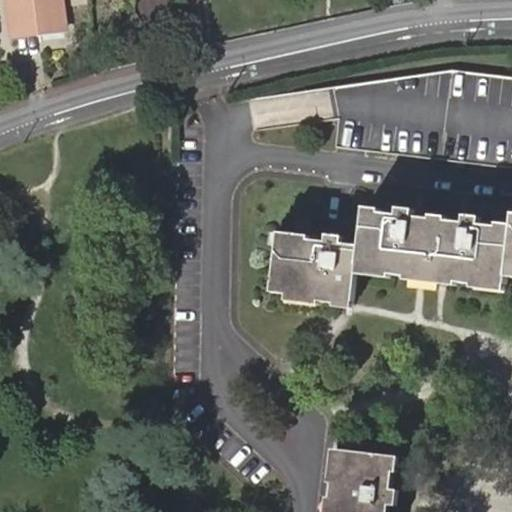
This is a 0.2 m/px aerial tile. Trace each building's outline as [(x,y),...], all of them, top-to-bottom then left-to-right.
[(64,29),(60,0),(8,0),(13,37),(64,29)] [(142,0),(148,24),(172,18),(167,0),(142,0)] [(337,106),(339,120),(335,147),(511,168),(511,77),(454,70),(333,87),(337,106)] [(505,285),(506,271),(511,226),(497,224),(497,227),(480,226),(481,220),(464,218),(464,224),(447,222),(447,219),(431,217),(431,220),(413,218),(414,212),(398,210),(397,217),(379,215),(379,211),(363,210),(358,247),(356,269),(389,272),(388,276),(405,277),(405,274),(455,279),(455,283),(473,285),(474,281),(505,285)] [(352,301),(356,269),(358,247),(341,245),(342,238),(326,236),(325,243),(308,240),(308,236),(279,233),(272,292),(318,297),(318,301),(334,303),(335,299),(352,301)] [(387,511),(388,505),(394,506),(396,492),(390,491),(392,473),(396,473),(397,458),(338,451),(334,485),(330,484),(329,497),(333,498),(330,511),(387,511)]
